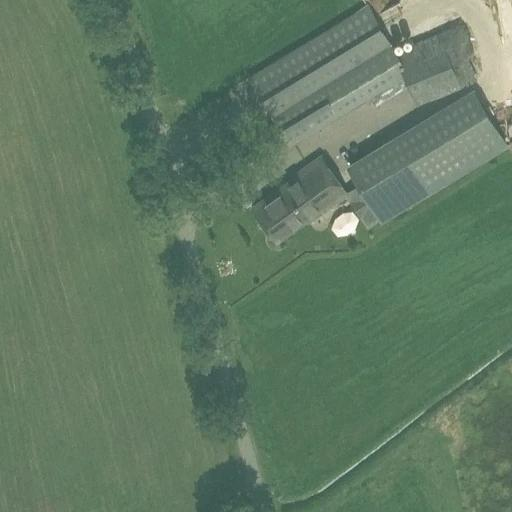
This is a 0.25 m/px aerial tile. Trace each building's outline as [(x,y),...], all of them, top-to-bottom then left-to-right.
[(369,6),(252,77),(292,143),(406,75),(411,87),(411,88),(417,104),(478,80),(468,57),(475,54),(472,47),(479,44),(474,33),(468,35),(463,24),(396,51),(369,6)] [(471,63),(498,104),(511,95),(511,65),(499,45),(471,63)] [(382,218),(502,144),(481,109),(404,156),(395,141),(380,150),(379,149),(348,168),(382,218)] [(282,187),(305,220),(306,220),(307,221),(345,194),(319,158),(281,185),(282,187)] [(276,241),(305,220),(282,187),(253,208),(276,241)]
